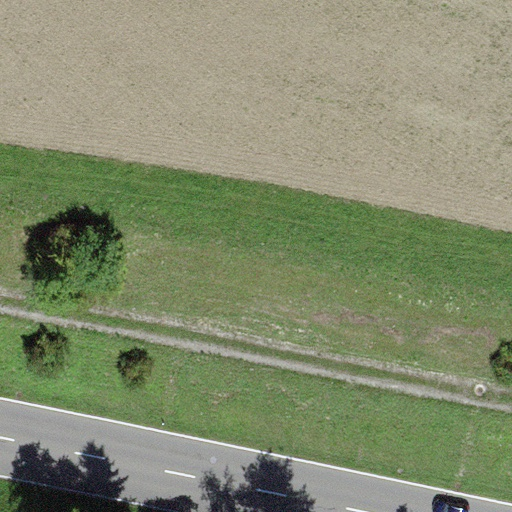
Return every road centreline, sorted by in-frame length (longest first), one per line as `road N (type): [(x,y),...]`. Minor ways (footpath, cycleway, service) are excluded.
road 1 (track): [(0,311),(511,415)]
road 2 (primary): [(355,511),(0,438)]
